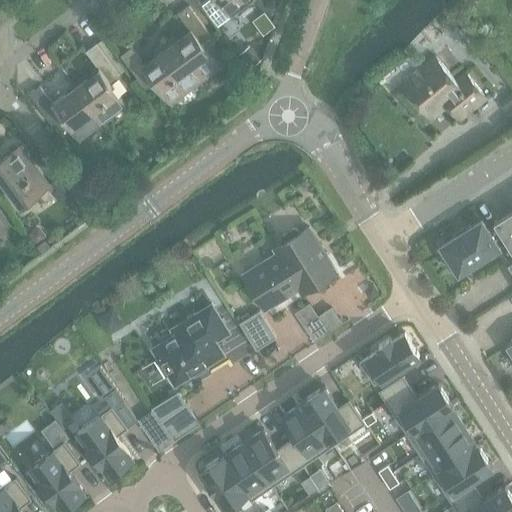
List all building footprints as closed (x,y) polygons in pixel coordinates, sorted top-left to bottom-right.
[(220,0),(231,15),(251,0),(220,0)] [(271,0),(266,5),(272,13),(281,5),(277,0),(271,0)] [(212,36),(188,4),(177,12),(191,30),(145,64),(132,46),(121,54),(144,86),(154,79),(172,103),(220,68),(202,44),(212,36)] [(451,8),(447,16),(444,20),(443,22),(453,28),(461,15),(454,10),(451,8)] [(86,50),(97,66),(73,84),(102,124),(128,105),(110,81),(119,73),(97,42),(86,50)] [(252,48),(242,55),(251,66),(261,59),(252,48)] [(466,73),(456,80),(436,55),(401,83),(431,119),(452,101),(465,116),(487,98),(466,73)] [(68,74),(75,68),(66,57),(59,63),(68,74)] [(62,116),(80,140),(102,124),(73,84),(51,100),(40,84),(29,92),(52,123),(62,116)] [(169,140),(168,148),(171,152),(179,146),(173,138),(169,140)] [(0,180),(2,179),(21,205),(49,184),(20,146),(1,161),(0,160),(0,180)] [(62,186),(54,192),(62,202),(70,196),(62,186)] [(511,207),(493,220),(511,249),(511,257),(508,260),(511,266),(511,207)] [(499,246),(482,218),(441,244),(445,250),(440,253),(450,269),(455,266),(459,272),(499,246)] [(336,270),(309,226),(300,232),(298,228),(293,227),(282,234),(281,238),(283,242),(275,247),(278,252),(299,286),(302,292),(336,270)] [(36,229),(30,233),(38,243),(47,236),(42,230),(36,229)] [(46,240),(39,245),(44,252),(51,246),(46,240)] [(244,273),(265,307),(299,286),(278,252),(244,273)] [(369,286),(367,292),(371,298),(379,292),(373,283),(369,286)] [(309,303),(308,304),(315,314),(303,322),(314,338),(341,320),(331,306),(318,315),(309,303)] [(166,373),(169,372),(175,382),(196,369),(195,367),(200,364),(202,366),(223,353),(215,340),(228,331),(211,304),(196,314),(195,312),(186,317),(188,319),(172,328),(175,334),(153,347),(160,358),(157,359),(166,373)] [(260,309),(239,322),(256,349),(277,336),(260,309)] [(390,335),(378,343),(380,347),(360,360),(374,383),(419,353),(405,331),(392,339),(390,335)] [(379,390),(387,402),(411,386),(403,374),(379,390)] [(387,402),(407,433),(452,403),(438,382),(417,396),(411,386),(387,402)] [(324,385),(303,399),(334,444),(365,422),(362,418),(349,398),(338,406),(324,385)] [(303,465),(334,444),(303,399),(302,400),(303,401),(283,414),(296,434),(287,441),(303,465)] [(50,410),(63,428),(74,420),(61,402),(50,410)] [(200,422),(187,402),(160,420),(174,440),(200,422)] [(452,403),(407,433),(420,453),(464,424),(452,405),(453,404),(452,403)] [(128,427),(112,405),(78,430),(110,473),(133,456),(117,435),(128,427)] [(372,411),(363,417),(367,425),(377,419),(372,411)] [(464,424),(420,453),(433,473),(478,444),(478,443),(477,443),(464,424)] [(272,485),(303,465),(287,441),(277,447),(263,428),(242,442),(272,485)] [(64,440),(30,465),(62,508),(85,491),(70,470),(80,462),(64,440)] [(252,499),(272,485),(242,442),(224,454),(223,454),(222,454),(252,499)] [(478,444),(433,473),(453,504),(478,489),(471,478),(492,465),(478,444)] [(251,500),(252,499),(222,454),(201,468),(229,509),(248,496),(251,500)] [(378,470),(383,477),(392,471),(388,464),(378,470)] [(399,481),(392,471),(383,477),(390,488),(399,481)] [(32,498),(16,476),(0,487),(0,511),(25,511),(21,506),(32,498)] [(478,489),(453,504),(458,511),(509,511),(511,510),(511,495),(505,485),(484,498),(478,489)] [(408,491),(398,497),(403,506),(413,499),(408,491)]
